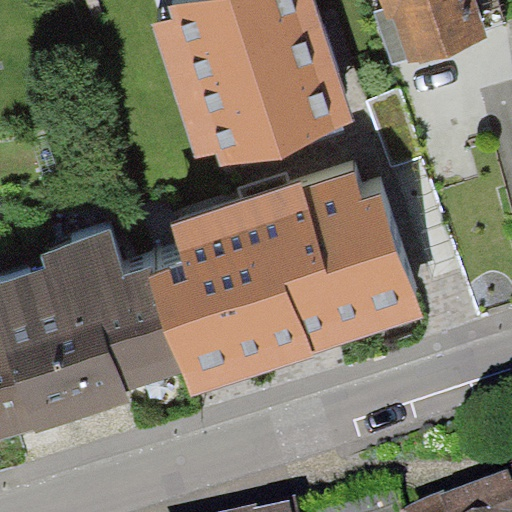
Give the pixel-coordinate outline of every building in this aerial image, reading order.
[(304,0),(175,0),(179,14),(153,21),(196,157),(219,151),(224,163),(345,125),(304,0)] [(465,0),(363,0),(382,69),(477,45),(465,0)] [(511,117),(511,77),(502,80),(511,117)] [(185,368),(193,394),(424,320),(381,184),(364,189),(358,168),(172,227),(183,262),(153,272),(185,368)] [(46,269),(35,272),(84,418),(130,402),(126,388),(185,368),(153,272),(152,267),(125,276),(110,231),(41,254),(46,269)] [(0,440),(36,430),(37,433),(84,418),(35,272),(0,282),(0,440)] [(511,511),(511,463),(401,505),(403,511),(511,511)]
